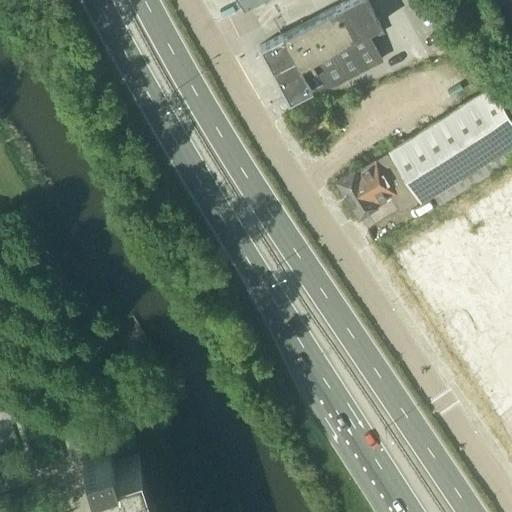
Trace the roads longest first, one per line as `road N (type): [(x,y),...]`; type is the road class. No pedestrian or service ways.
road 1 (trunk): [(470,511),(273,219),(145,0)]
road 2 (trunk): [(96,0),(234,239),(410,511)]
road 3 (unclassified): [(511,504),(309,204),(186,0)]
